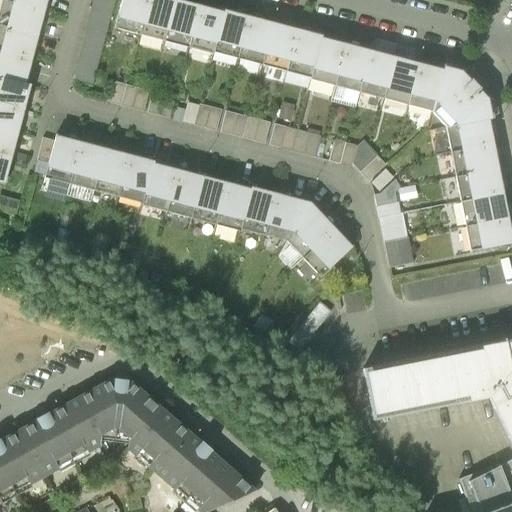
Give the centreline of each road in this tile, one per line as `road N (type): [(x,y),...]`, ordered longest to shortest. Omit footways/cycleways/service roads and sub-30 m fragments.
road 1 (residential): [(511,293),(386,319),(364,204),(339,177),(54,107),(83,0)]
road 2 (residential): [(292,511),(276,486),(136,363),(114,360),(0,419)]
road 3 (residential): [(511,46),(326,0)]
